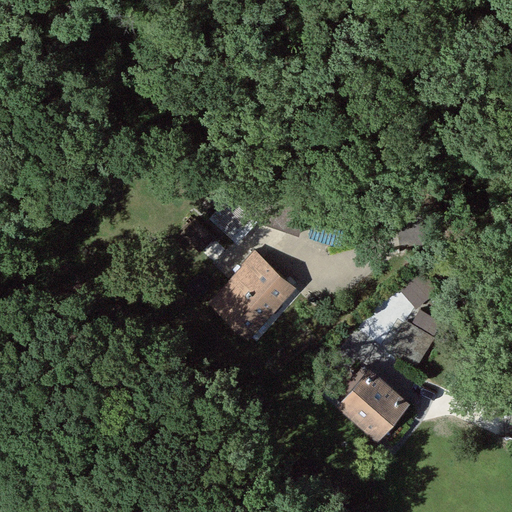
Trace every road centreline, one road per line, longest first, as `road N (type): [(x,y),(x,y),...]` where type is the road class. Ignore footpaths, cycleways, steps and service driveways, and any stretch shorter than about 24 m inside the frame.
road 1 (residential): [(511,384),(439,257)]
road 2 (track): [(511,435),(385,365)]
